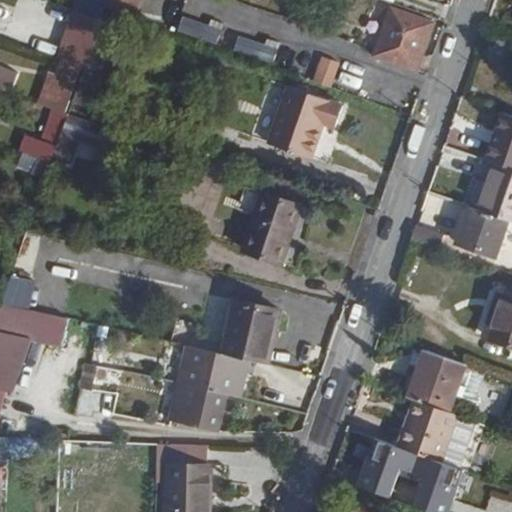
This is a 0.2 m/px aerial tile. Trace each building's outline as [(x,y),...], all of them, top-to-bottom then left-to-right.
[(71,0),(69,8),(102,19),(106,8),(108,0),(71,0)] [(141,0),(108,0),(106,8),(135,18),(141,0)] [(391,6),(375,49),(425,67),(428,57),(424,56),(436,22),(391,6)] [(180,16),(176,34),(217,43),(221,25),(180,16)] [(123,26),(103,19),(73,102),(105,112),(112,91),(101,87),(123,26)] [(511,35),(489,29),(483,50),(511,57),(511,54),(511,35)] [(238,33),(232,50),(271,64),(277,47),(238,33)] [(70,36),(67,55),(86,59),(89,40),(70,36)] [(425,67),(375,49),(374,55),(419,71),(420,68),(424,69),(425,67)] [(331,87),(339,62),(319,56),(311,81),(331,87)] [(39,103),(53,108),(67,113),(82,69),(60,62),(56,73),(50,71),(39,103)] [(289,85),(269,143),(313,159),(325,124),(338,128),(346,104),(332,99),(331,100),(289,85)] [(67,113),(53,108),(45,132),(60,137),(69,114),(67,113)] [(25,112),(21,124),(31,127),(35,117),(25,112)] [(511,115),(502,112),(486,159),(495,163),(511,168),(511,115)] [(58,145),(52,161),(70,167),(81,140),(119,153),(125,134),(69,114),(58,145)] [(45,132),(42,140),(58,145),(60,137),(45,132)] [(52,161),(58,145),(42,140),(25,133),(19,149),(52,161)] [(511,168),(495,163),(478,210),(510,221),(511,221),(511,168)] [(22,203),(36,208),(46,178),(32,174),(28,186),(24,185),(21,192),(25,193),(22,203)] [(262,192),(243,250),(284,263),(303,206),(262,192)] [(510,221),(478,210),(470,207),(457,241),(498,256),(510,221)] [(417,224),(412,239),(440,249),(445,234),(417,224)] [(56,248),(53,260),(84,266),(86,254),(56,248)] [(97,259),(95,271),(127,276),(129,264),(97,259)] [(511,344),(511,288),(503,285),(485,335),(511,344)] [(227,354),(248,359),(270,364),(283,309),(229,297),(220,337),(217,352),(227,354)] [(21,337),(47,343),(53,317),(5,306),(0,321),(0,364),(13,367),(21,337)] [(175,312),(169,340),(189,345),(202,348),(208,320),(175,312)] [(68,321),(53,317),(47,343),(62,346),(68,321)] [(180,384),(228,395),(239,397),(248,359),(227,354),(217,352),(189,345),(180,384)] [(408,397),(414,399),(452,412),(468,364),(425,349),(408,397)] [(85,363),(80,387),(118,395),(123,371),(122,370),(116,369),(85,363)] [(0,364),(0,421),(13,367),(0,364)] [(180,384),(171,419),(220,430),(228,395),(180,384)] [(452,412),(414,399),(407,420),(410,422),(401,448),(443,462),(460,415),(452,412)] [(398,446),(401,448),(410,422),(407,420),(398,446)] [(0,437),(0,465),(8,466),(9,437),(0,437)] [(58,460),(58,459),(59,444),(59,440),(59,439),(39,438),(38,460),(58,460)] [(59,444),(58,459),(159,463),(159,462),(159,444),(59,440),(59,444)] [(171,462),(169,511),(209,511),(211,463),(171,462)] [(143,470),(142,486),(157,487),(158,471),(143,470)]
